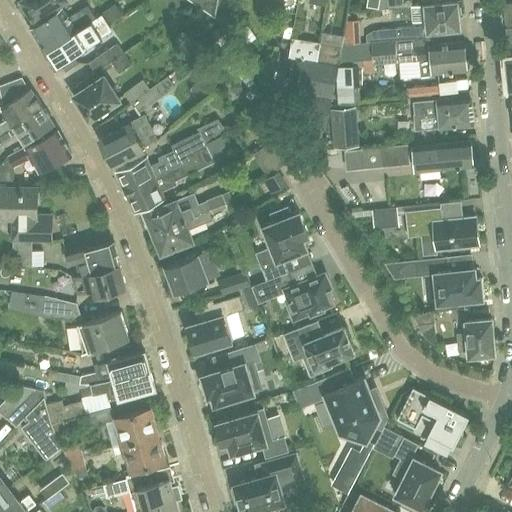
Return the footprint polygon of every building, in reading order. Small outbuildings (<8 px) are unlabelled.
[(22,0),(23,1),(19,3),(26,14),(30,11),(35,19),(64,0),(22,0)] [(192,0),(212,13),(214,0),(192,0)] [(386,0),(387,8),(404,6),(403,0),(386,0)] [(424,31),(460,28),(459,15),(461,13),(461,7),(458,5),(458,1),(411,6),(412,22),(424,21),(424,26),(379,30),(380,42),(399,39),(424,36),(424,31)] [(77,28),(96,17),(88,5),(69,17),(62,7),(31,28),(45,50),(77,28)] [(102,14),(110,25),(123,16),(115,5),(102,14)] [(61,63),(66,71),(79,63),(74,55),(88,46),(86,44),(111,28),(102,14),(96,17),(77,28),(45,50),(56,66),(61,63)] [(343,43),(360,42),(358,19),(342,20),(343,43)] [(434,73),(467,70),(465,41),(431,45),(430,37),(415,38),(397,40),(399,61),(417,59),(417,60),(418,75),(434,73)] [(292,39),(289,57),(316,62),(319,43),(292,39)] [(117,42),(89,62),(96,72),(112,61),(124,52),(117,42)] [(368,42),(343,43),(344,59),(369,58),(368,42)] [(393,42),(369,44),(371,62),(394,60),(393,42)] [(338,65),(341,48),(319,44),(316,62),(338,65)] [(234,76),(246,68),(231,45),(218,53),(234,76)] [(124,52),(112,61),(119,72),(132,63),(124,51),(123,52),(124,52)] [(150,86),(131,100),(139,111),(175,86),(166,74),(150,86)] [(74,94),(90,118),(120,100),(104,75),(74,94)] [(0,131),(43,105),(31,87),(27,90),(21,77),(0,85),(0,87),(5,97),(0,100),(0,104),(7,114),(0,118),(0,131)] [(131,100),(150,86),(145,79),(126,93),(131,100)] [(298,89),(295,105),(292,122),(325,128),(328,111),(331,95),(298,89)] [(441,127),(473,123),(473,118),(474,116),(474,112),(472,110),(471,97),(454,98),(454,97),(438,98),(438,99),(415,102),(417,113),(418,129),(428,128),(441,127)] [(0,145),(19,133),(27,144),(55,123),(43,105),(0,131),(0,145)] [(100,138),(113,165),(144,149),(142,147),(158,139),(145,114),(128,122),(129,123),(100,138)] [(284,129),(276,115),(267,120),(275,134),(284,129)] [(146,156),(116,170),(125,190),(193,159),(190,151),(205,144),(216,136),(224,130),(216,119),(195,129),(197,133),(172,145),(174,149),(174,150),(165,154),(165,153),(158,156),(160,159),(150,164),(146,156)] [(354,123),(333,125),(335,147),(355,145),(354,123)] [(41,172),(72,154),(58,129),(27,148),(25,145),(8,156),(0,163),(0,182),(6,183),(14,183),(14,166),(32,156),(41,172)] [(221,138),(206,146),(214,164),(230,156),(221,138)] [(416,171),(473,165),(471,139),(414,145),(416,171)] [(408,160),(407,143),(382,146),(384,162),(408,160)] [(193,159),(125,190),(135,211),(165,198),(163,192),(179,185),(178,183),(178,182),(214,164),(213,163),(205,144),(190,151),(193,159)] [(382,146),(345,149),(347,165),(384,162),(382,146)] [(273,193),(286,184),(278,172),(265,181),(273,193)] [(34,217),(37,217),(37,187),(6,187),(6,183),(0,182),(0,201),(3,202),(3,216),(14,217),(14,240),(35,240),(52,240),(52,221),(34,221),(34,217)] [(147,214),(144,215),(148,225),(151,224),(154,231),(209,209),(226,203),(222,194),(208,199),(200,203),(199,203),(194,192),(176,199),(146,212),(147,214)] [(266,279),(265,280),(287,271),(288,270),(283,258),(307,248),(303,238),(309,236),(299,211),(292,214),(288,205),(270,212),(273,221),(263,225),(276,259),(261,265),(266,279)] [(476,215),(464,217),(444,219),(442,206),(406,210),(408,236),(423,234),(435,233),(437,248),(479,244),(476,215)] [(209,209),(154,231),(157,239),(154,240),(158,250),(161,248),(162,250),(162,251),(193,240),(188,228),(207,220),(207,221),(213,218),(209,209)] [(397,211),(373,213),(374,226),(399,223),(397,211)] [(35,262),(35,240),(14,240),(14,262),(35,262)] [(93,269),(120,262),(114,241),(88,249),(86,244),(66,251),(71,264),(78,262),(82,274),(94,271),(93,269)] [(209,249),(166,265),(176,291),(208,279),(203,266),(214,262),(209,249)] [(449,271),(448,255),(415,259),(417,270),(431,269),(431,274),(435,274),(438,302),(455,300),(455,304),(471,303),(470,299),(484,297),(482,277),(475,278),(474,268),(449,271)] [(395,261),(385,262),(385,263),(392,274),(393,274),(396,272),(395,261)] [(97,296),(127,286),(120,262),(93,269),(94,271),(82,274),(74,276),(78,293),(94,288),(97,296)] [(223,294),(251,285),(246,271),(219,280),(223,294)] [(323,306),(335,301),(330,288),(329,288),(323,275),(325,274),(324,273),(293,285),(287,271),(265,280),(271,295),(287,289),(291,299),(287,301),(294,317),(311,311),(312,312),(323,308),(323,306)] [(12,291),(9,308),(42,315),(45,295),(12,291)] [(42,315),(82,319),(77,303),(48,296),(45,295),(42,315)] [(218,316),(188,325),(196,351),(234,339),(226,315),(229,314),(228,313),(244,308),(240,295),(214,302),(218,316)] [(121,310),(78,324),(78,325),(79,325),(84,352),(82,353),(82,354),(130,338),(130,337),(129,337),(121,311),(121,310)] [(433,311),(414,312),(419,324),(434,322),(433,311)] [(457,332),(459,351),(469,350),(469,355),(495,353),(495,347),(497,345),(496,340),(494,338),(492,317),(466,320),(467,331),(457,332)] [(345,325),(315,337),(310,323),(283,333),(294,360),(303,356),(310,375),(333,366),(331,361),(355,351),(345,325)] [(235,397),(235,399),(250,395),(249,393),(253,391),(248,373),(257,371),(255,361),(260,359),(255,343),(229,351),(233,364),(223,367),(224,369),(202,375),(209,395),(212,394),(215,403),(235,397)] [(91,385),(104,381),(150,368),(145,350),(99,363),(100,370),(81,375),(80,384),(90,383),(91,385)] [(150,368),(104,381),(91,385),(92,394),(107,390),(108,400),(155,386),(150,368)] [(81,375),(57,371),(56,380),(80,384),(81,375)] [(325,395),(340,431),(367,440),(375,424),(379,426),(386,413),(382,401),(376,404),(365,376),(335,388),(330,375),(293,389),(300,406),(325,395)] [(0,411),(7,418),(39,387),(17,382),(0,399),(0,411)] [(397,418),(416,427),(423,414),(435,420),(428,433),(453,446),(469,415),(413,386),(397,418)] [(53,423),(46,402),(45,397),(45,396),(43,387),(39,387),(7,418),(17,427),(27,416),(32,423),(25,428),(47,458),(63,447),(53,423)] [(46,402),(53,423),(84,414),(80,398),(64,403),(62,397),(46,402)] [(113,418),(110,407),(85,413),(88,425),(113,418)] [(123,443),(158,434),(150,407),(117,416),(118,418),(106,422),(113,447),(123,444),(123,443)] [(229,442),(232,453),(263,444),(267,457),(288,451),(284,436),(272,439),(264,408),(216,421),(223,444),(229,442)] [(133,469),(165,460),(158,434),(123,443),(123,444),(113,447),(115,455),(125,452),(126,454),(128,453),(133,469)] [(401,457),(393,473),(403,478),(396,494),(405,499),(403,503),(417,510),(419,506),(422,507),(441,470),(413,455),(419,443),(404,435),(395,454),(401,457)] [(67,459),(81,455),(77,443),(63,447),(63,450),(67,459)] [(280,470),(234,483),(235,487),(232,488),(236,502),(239,501),(242,511),(248,511),(284,502),(285,507),(304,502),(302,495),(308,493),(296,453),(277,458),(280,470)] [(81,455),(67,459),(70,468),(83,464),(81,455)] [(173,486),(170,477),(160,480),(156,469),(102,484),(105,496),(131,489),(137,511),(177,500),(176,500),(182,499),(178,485),(173,486)] [(68,470),(61,475),(65,480),(67,482),(71,479),(68,470)] [(41,489),(47,498),(59,489),(67,483),(67,482),(65,480),(61,475),(61,474),(41,489)] [(28,511),(38,505),(28,491),(17,500),(8,488),(0,494),(0,511),(28,511)] [(47,498),(43,501),(48,507),(64,496),(59,489),(47,498)] [(396,511),(362,495),(353,511),(396,511)] [(179,511),(177,500),(137,511),(134,511),(179,511)]
